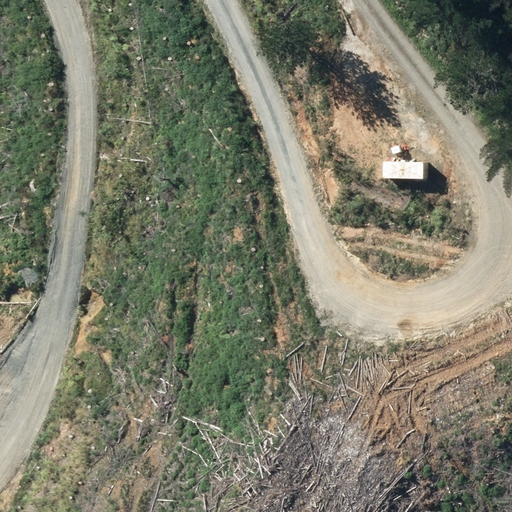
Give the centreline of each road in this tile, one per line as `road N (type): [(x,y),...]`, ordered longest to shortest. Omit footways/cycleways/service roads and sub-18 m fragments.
road 1 (track): [(511,232),(470,286),(377,301),(308,247),(205,0)]
road 2 (track): [(58,0),(70,43),(47,350),(0,468)]
road 3 (track): [(367,0),(511,230)]
